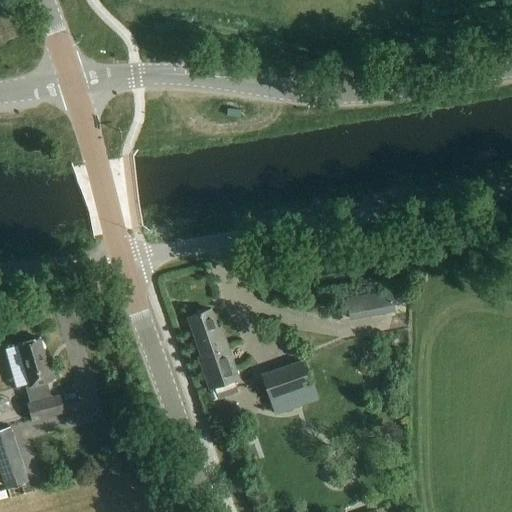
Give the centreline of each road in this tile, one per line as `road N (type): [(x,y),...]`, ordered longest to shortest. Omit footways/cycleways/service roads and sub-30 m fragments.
road 1 (tertiary): [(511,70),(339,97),(174,74),(72,83)]
road 2 (unclassified): [(511,192),(120,259)]
road 3 (tertiary): [(208,511),(120,259)]
road 4 (tertiary): [(120,259),(72,83)]
road 5 (unclassified): [(0,270),(120,259)]
